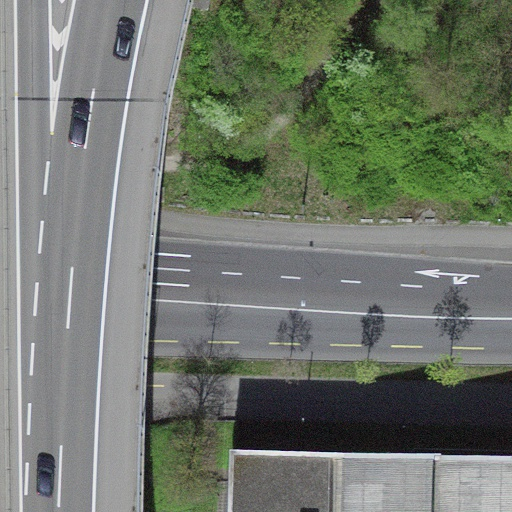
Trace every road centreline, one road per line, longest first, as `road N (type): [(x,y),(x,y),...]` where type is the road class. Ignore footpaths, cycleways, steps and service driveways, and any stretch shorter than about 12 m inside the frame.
road 1 (primary): [(0,293),(511,308)]
road 2 (motorway): [(59,460),(84,153),(111,0)]
road 3 (motorway): [(59,460),(35,207),(32,0)]
